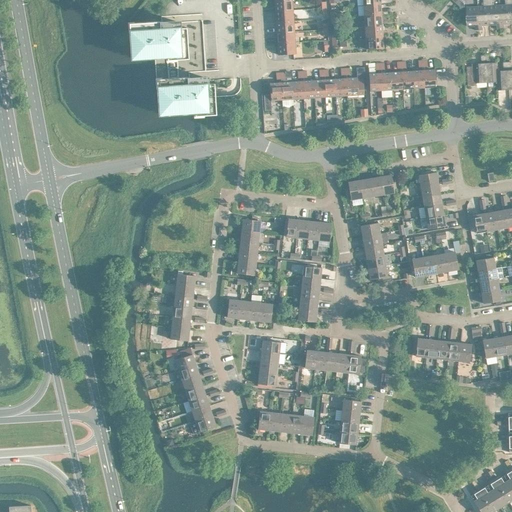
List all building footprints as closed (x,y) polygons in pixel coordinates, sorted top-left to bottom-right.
[(275,0),(276,11),(293,10),(292,0),(275,0)] [(483,0),(484,6),(478,6),(480,30),(483,29),(483,25),(490,24),(488,0),(483,0)] [(493,0),(488,0),(490,24),(497,24),(498,28),(501,28),(500,5),(494,5),(493,0)] [(505,0),(506,4),(500,5),(501,28),(505,28),(504,23),(511,23),(510,0),(505,0)] [(364,5),(365,16),(382,15),(381,4),(364,5)] [(480,30),(478,6),(467,7),(468,26),(476,25),(476,30),(480,30)] [(276,11),(277,21),(294,20),(293,10),(276,11)] [(365,16),(365,27),(383,25),(382,15),(365,16)] [(179,27),(179,22),(169,22),(170,25),(163,25),(162,20),(134,22),(135,31),(130,32),(130,42),(133,42),(134,52),(143,52),(144,57),(176,55),(177,59),(189,58),(187,27),(179,27)] [(277,21),(277,32),(295,31),(294,20),(277,21)] [(365,27),(366,37),(383,36),(383,25),(365,27)] [(277,32),(278,43),(295,42),(295,31),(277,32)] [(383,36),(366,37),(367,49),(384,47),(383,36)] [(295,42),(278,43),(279,54),(296,53),(295,42)] [(477,82),(488,82),(486,54),(481,54),(482,59),(482,63),(475,64),(475,66),(468,67),(469,86),(477,85),(477,82)] [(488,82),(498,81),(498,71),(497,62),(490,63),(490,59),(491,59),(490,54),(486,54),(488,82)] [(498,81),(499,90),(510,89),(508,61),(504,62),(504,66),(504,70),(498,71),(498,81)] [(435,69),(424,70),(425,87),(436,86),(435,69)] [(413,70),(402,71),(403,88),(414,88),(413,70)] [(424,70),(413,70),(414,88),(425,87),(424,70)] [(402,71),(391,72),(392,89),(403,88),(402,71)] [(391,72),(381,73),(382,90),(392,89),(391,72)] [(382,90),(381,73),(369,73),(370,91),(382,90)] [(204,114),(204,115),(216,114),(214,83),(207,83),(207,77),(206,77),(198,78),(197,78),(190,79),(190,76),(162,78),(162,79),(163,87),(158,88),(158,87),(157,88),(158,98),(161,98),(162,108),(171,108),(171,113),(196,111),(204,111),(204,114)] [(357,77),(346,78),(347,95),(364,94),(364,80),(358,80),(357,77)] [(335,78),(325,79),(326,96),(336,96),(335,78)] [(346,78),(335,78),(336,96),(347,95),(346,78)] [(325,79),(314,80),(315,97),(326,96),(325,79)] [(314,80),(303,81),(304,98),(315,97),(314,80)] [(292,81),(281,82),(283,99),(293,99),(292,81)] [(303,81),(292,81),(293,99),(304,98),(303,81)] [(283,99),(281,82),(270,83),(271,100),(283,99)] [(419,175),(421,185),(438,182),(437,172),(419,175)] [(392,174),(381,176),(384,194),(395,192),(392,174)] [(381,176),(370,178),(373,196),(384,194),(381,176)] [(370,178),(359,180),(362,197),(373,196),(370,178)] [(362,197),(359,180),(348,182),(351,199),(362,197)] [(421,185),(423,196),(440,193),(438,182),(421,185)] [(423,196),(425,207),(442,204),(440,193),(423,196)] [(425,207),(426,217),(444,214),(442,204),(425,207)] [(506,209),(495,211),(498,229),(509,227),(506,209)] [(495,211),(484,213),(487,230),(498,229),(495,211)] [(487,230),(484,213),(473,215),(476,232),(487,230)] [(444,214),(426,217),(428,229),(446,225),(444,214)] [(243,218),(242,229),(260,231),(261,220),(243,218)] [(286,236),(297,237),(299,219),(288,218),(286,236)] [(297,237),(308,238),(310,221),(299,219),(297,237)] [(308,238),(319,240),(321,222),(310,221),(308,238)] [(321,222),(319,240),(330,241),(332,223),(321,222)] [(361,225),(363,236),(380,233),(378,222),(361,225)] [(412,226),(404,228),(405,234),(413,233),(412,226)] [(242,229),(241,240),(259,242),(260,231),(242,229)] [(363,236),(365,247),(382,244),(380,233),(363,236)] [(241,240),(240,251),(257,253),(259,242),(241,240)] [(365,247),(366,258),(384,255),(382,244),(365,247)] [(488,244),(480,245),(481,252),(490,251),(488,244)] [(240,251),(238,262),(256,264),(257,253),(240,251)] [(455,251),(445,253),(448,271),(459,269),(456,253),(455,251)] [(445,253),(434,255),(437,273),(448,271),(445,253)] [(366,258),(368,268),(386,265),(384,255),(366,258)] [(434,255),(423,257),(426,274),(437,273),(434,255)] [(426,274),(423,257),(412,259),(415,276),(426,274)] [(476,260),(478,271),(496,268),(494,257),(476,260)] [(256,264),(238,262),(237,273),(255,275),(256,264)] [(304,265),(303,277),(321,279),(322,267),(304,265)] [(386,265),(368,268),(370,279),(377,278),(378,283),(393,280),(392,275),(388,276),(386,265)] [(478,271),(480,282),(498,279),(496,268),(478,271)] [(178,273),(177,284),(194,286),(196,275),(178,273)] [(303,277),(302,287),(320,289),(321,279),(303,277)] [(480,282),(482,292),(499,289),(498,279),(480,282)] [(177,284),(175,295),(193,297),(194,286),(177,284)] [(302,287),(301,298),(318,300),(320,289),(302,287)] [(499,289),(482,292),(484,303),(501,300),(499,289)] [(175,295),(174,306),(192,308),(193,297),(175,295)] [(301,298),(299,309),(317,311),(318,300),(301,298)] [(227,317),(239,318),(240,300),(229,299),(227,317)] [(239,318),(249,319),(251,301),(240,300),(239,318)] [(249,319),(260,320),(262,302),(251,301),(249,319)] [(262,302),(260,320),(271,321),(273,304),(262,302)] [(174,306),(173,317),(191,318),(192,308),(174,306)] [(317,311),(299,309),(298,320),(316,322),(317,311)] [(173,317),(172,327),(190,329),(191,318),(173,317)] [(190,329),(172,327),(171,338),(188,340),(190,329)] [(504,336),(494,338),(497,355),(507,354),(504,336)] [(416,355),(427,357),(429,339),(418,338),(416,355)] [(497,355),(494,338),(483,340),(486,357),(497,355)] [(427,357),(437,358),(439,340),(429,339),(427,357)] [(263,340),(262,351),(279,353),(281,342),(263,340)] [(437,358),(448,359),(450,341),(439,340),(437,358)] [(448,359),(459,360),(461,343),(450,341),(448,359)] [(461,343),(459,360),(470,362),(472,344),(461,343)] [(305,367),(316,368),(318,351),(307,349),(305,367)] [(262,351),(260,361),(278,363),(279,353),(262,351)] [(316,368),(327,370),(329,352),(318,351),(316,368)] [(327,370),(338,371),(339,353),(329,352),(327,370)] [(176,359),(179,370),(196,364),(193,353),(176,359)] [(338,371),(348,372),(350,354),(339,353),(338,371)] [(350,354),(348,372),(359,373),(361,356),(350,354)] [(260,361),(259,372),(277,374),(278,363),(260,361)] [(498,363),(491,364),(493,377),(500,376),(498,363)] [(179,370),(182,380),(199,374),(196,364),(179,370)] [(485,373),(482,374),(483,380),(490,378),(488,371),(485,372),(485,373)] [(277,374),(259,372),(258,383),(276,385),(277,374)] [(182,380),(186,390),(203,385),(199,374),(182,380)] [(186,390),(189,400),(206,395),(203,385),(186,390)] [(189,400),(192,411),(209,405),(206,395),(189,400)] [(344,399),(342,410),(360,412),(361,401),(344,399)] [(192,411),(196,421),(213,415),(209,405),(192,411)] [(342,410),(341,421),(359,422),(360,412),(342,410)] [(258,428),(269,429),(271,412),(260,411),(258,428)] [(269,429),(280,431),(282,413),(271,412),(269,429)] [(280,431),(291,432),(293,414),(282,413),(280,431)] [(291,432),(301,433),(303,415),(293,414),(291,432)] [(213,415),(196,421),(190,423),(194,433),(216,426),(213,415)] [(303,415),(301,433),(312,434),(314,417),(303,415)] [(341,421),(340,431),(358,433),(359,422),(341,421)] [(358,433),(340,431),(339,442),(356,444),(358,433)] [(511,488),(504,475),(496,480),(509,501),(511,499),(511,488)] [(496,480),(487,485),(501,506),(509,501),(496,480)] [(487,485),(479,490),(492,511),(501,506),(487,485)] [(491,511),(492,511),(479,490),(471,495),(480,511),(491,511)]
